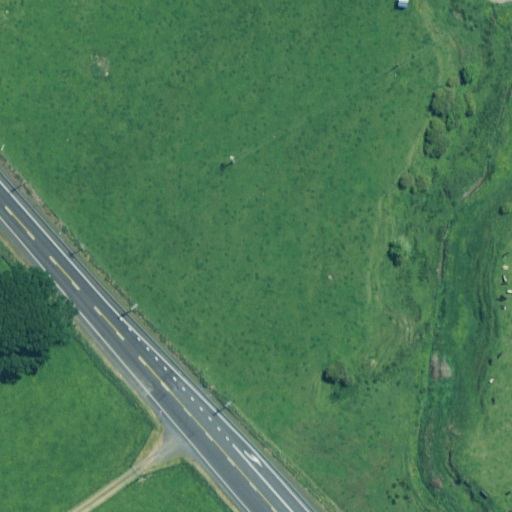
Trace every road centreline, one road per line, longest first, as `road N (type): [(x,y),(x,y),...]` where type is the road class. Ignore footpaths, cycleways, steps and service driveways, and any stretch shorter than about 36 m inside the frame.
road 1 (primary): [(0,198),(171,392)]
road 2 (primary): [(171,392),(238,443),(300,511)]
road 3 (primary): [(171,392),(277,511)]
